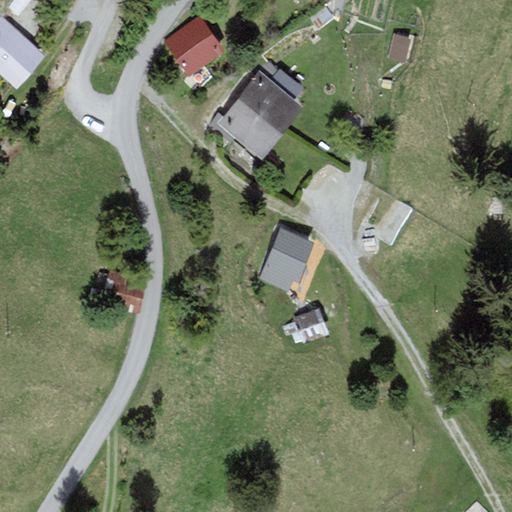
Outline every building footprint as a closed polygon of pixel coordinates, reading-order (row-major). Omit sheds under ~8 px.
[(165,35),(188,71),(228,46),(205,10),(165,35)] [(2,11),(0,13),(0,67),(17,82),(46,47),(2,11)] [(255,64),(217,120),(265,153),(304,97),(255,64)] [(260,275),(293,288),(314,233),(281,220),(260,275)] [(108,302),(143,304),(146,267),(111,265),(108,302)] [(299,335),(327,328),(322,306),(294,313),(299,335)]
